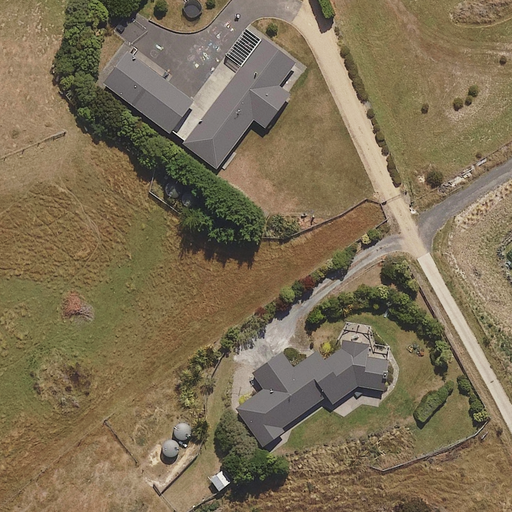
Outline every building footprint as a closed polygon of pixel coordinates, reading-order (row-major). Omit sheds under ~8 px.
[(263,39),(183,144),(217,170),(255,121),(266,128),(292,93),(279,87),(296,63),(263,39)] [(102,83),(170,132),(194,100),(127,51),(102,83)] [(162,191),(175,200),(185,187),(172,178),(162,191)] [(200,198),(185,187),(175,200),(190,212),(200,198)] [(236,409),(263,447),(286,431),(282,428),(326,397),(333,404),(358,386),(385,390),(388,360),(368,356),(370,344),(343,341),(341,349),(325,360),(318,351),(294,366),(283,351),(252,373),(263,388),(236,409)]
